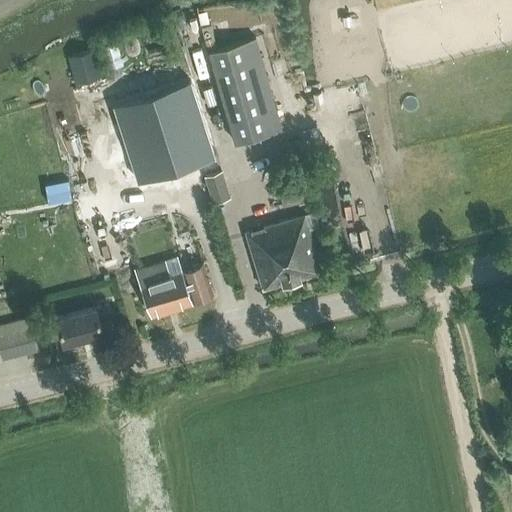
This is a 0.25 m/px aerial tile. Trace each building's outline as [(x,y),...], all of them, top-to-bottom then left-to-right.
[(190,76),(204,75),(202,28),(188,29),(190,76)] [(255,39),(210,52),(237,143),(282,129),(255,39)] [(69,56),(76,83),(101,76),(94,49),(69,56)] [(352,76),(333,78),(336,102),(354,99),(352,76)] [(139,180),(215,156),(190,80),(114,104),(139,180)] [(221,171),(205,176),(213,204),(230,198),(222,171),(221,171)] [(305,215),(246,233),(262,288),(321,271),(308,227),(317,224),(313,209),(304,212),(305,215)] [(127,223),(115,226),(125,262),(137,259),(127,223)] [(165,261),(147,266),(138,269),(152,317),(189,306),(213,295),(204,265),(182,271),(177,256),(165,259),(165,261)] [(108,303),(56,317),(63,343),(103,332),(99,320),(112,317),(108,303)] [(0,343),(4,360),(38,351),(30,319),(0,326),(0,343)]
